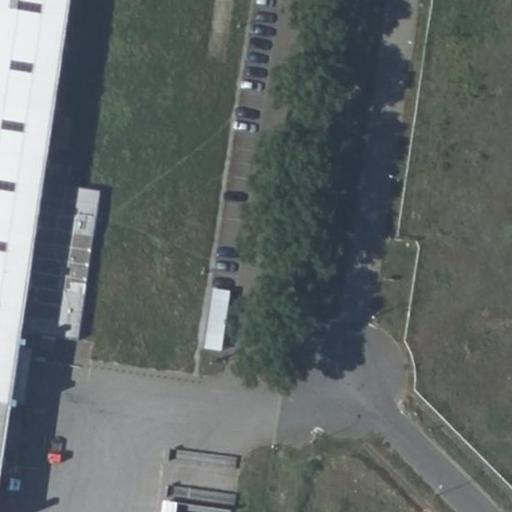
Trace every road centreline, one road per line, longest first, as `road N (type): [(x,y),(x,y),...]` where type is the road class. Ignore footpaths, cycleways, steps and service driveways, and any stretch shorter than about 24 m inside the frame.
road 1 (residential): [(331,386),(398,0)]
road 2 (unknown): [(366,421),(161,387),(134,395),(98,433),(65,511)]
road 3 (unclassified): [(458,511),(331,386)]
